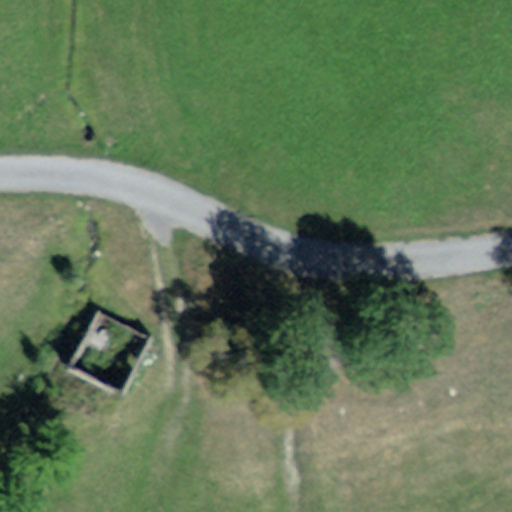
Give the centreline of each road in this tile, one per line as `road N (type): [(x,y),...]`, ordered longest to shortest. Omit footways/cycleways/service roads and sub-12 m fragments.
road 1 (unclassified): [(511,249),(350,261),(239,231),(134,183),(46,168),(0,171)]
road 2 (track): [(159,195),(181,424)]
